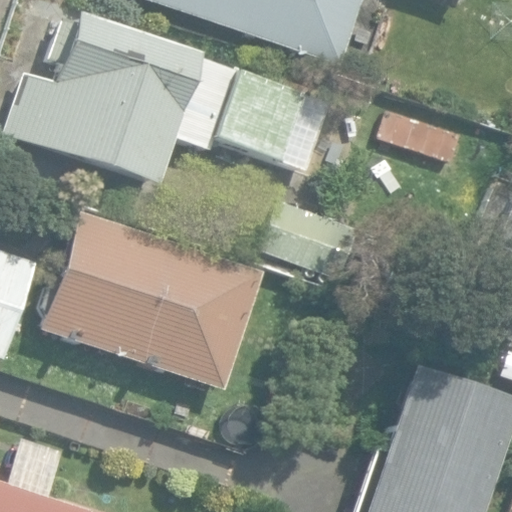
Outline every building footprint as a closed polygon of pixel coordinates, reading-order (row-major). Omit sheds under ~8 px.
[(125,0),(331,68),(353,0),(125,0)] [(0,124),(0,139),(150,187),(169,139),(203,150),(206,140),(298,173),(319,106),(192,62),(192,54),(70,14),(66,25),(53,21),(40,59),(53,63),(48,85),(13,78),(0,124)] [(476,283),(511,296),(511,196),(510,196),(476,283)] [(251,251),(332,281),(350,233),(269,202),(251,251)] [(32,334),(215,393),(230,349),(245,353),(253,327),(239,322),(252,274),(69,214),(49,280),(38,283),(31,311),(36,324),(32,334)] [(0,343),(27,264),(0,255),(0,343)] [(353,511),(470,511),(505,400),(401,369),(353,511)] [(0,511),(75,511),(39,500),(54,454),(13,440),(0,478),(0,511)]
